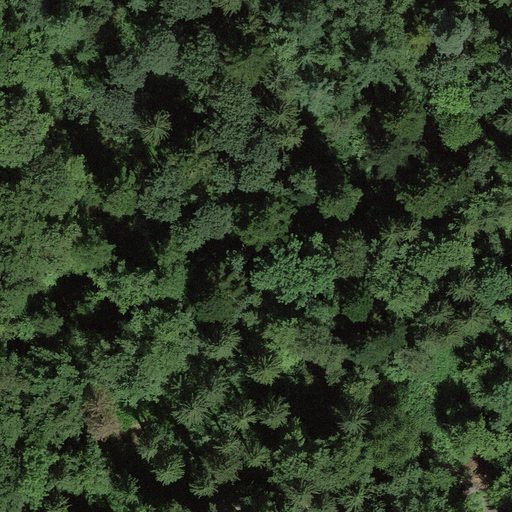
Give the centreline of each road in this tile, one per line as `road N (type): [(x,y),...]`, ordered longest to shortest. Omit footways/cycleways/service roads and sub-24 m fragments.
road 1 (track): [(485,511),(452,457),(371,381),(286,331),(0,251)]
road 2 (track): [(169,511),(198,490),(303,478),(369,490),(411,511)]
